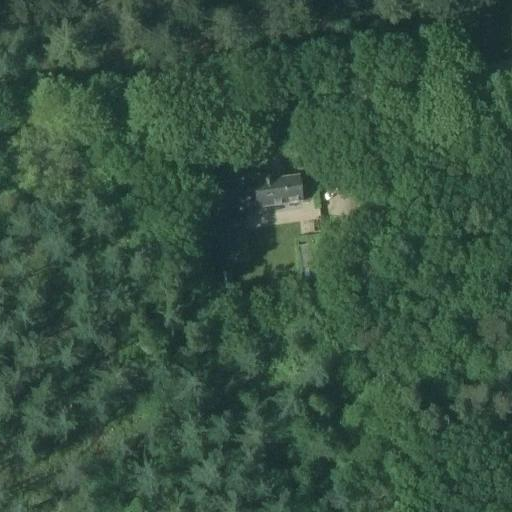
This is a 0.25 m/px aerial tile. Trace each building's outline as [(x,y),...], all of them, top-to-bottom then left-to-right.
[(231,200),(255,197),(257,209),(301,203),(297,177),(253,183),(254,186),(230,189),(231,200)] [(212,218),(215,237),(242,234),(239,215),(212,218)] [(308,224),(309,235),(321,233),(319,222),(308,224)] [(220,240),(222,255),(247,252),(246,238),(220,240)] [(311,248),(301,249),(305,283),(329,280),(328,265),(323,266),(320,246),(319,246),(318,242),(311,243),(311,248)]
